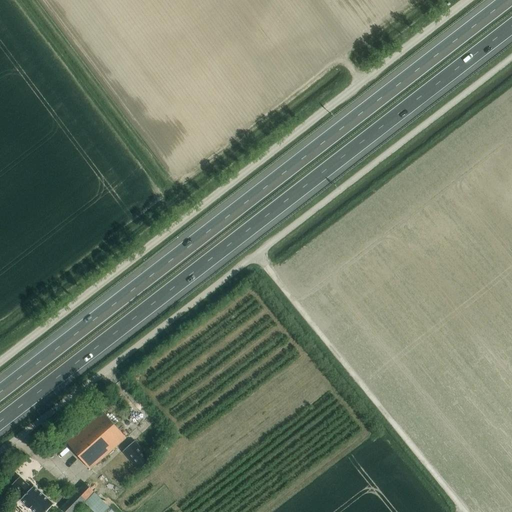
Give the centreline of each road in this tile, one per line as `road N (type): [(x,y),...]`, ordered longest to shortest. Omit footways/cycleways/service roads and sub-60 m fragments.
road 1 (motorway): [(0,420),(511,25)]
road 2 (unclassified): [(0,451),(511,57)]
road 3 (motorway): [(508,0),(0,392)]
road 4 (unclassified): [(0,365),(473,0)]
road 5 (unknown): [(258,252),(461,511)]
